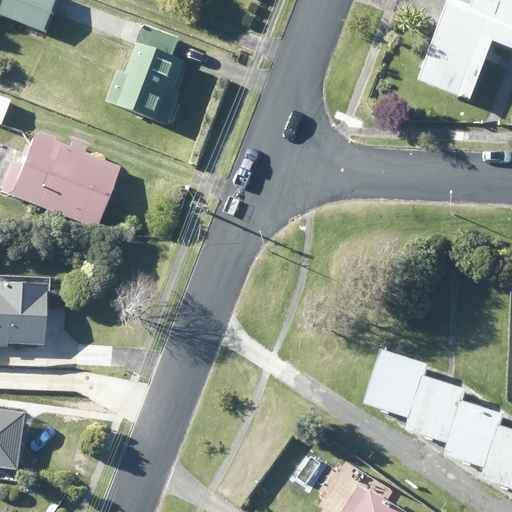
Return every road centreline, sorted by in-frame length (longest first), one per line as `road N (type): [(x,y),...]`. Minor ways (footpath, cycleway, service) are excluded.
road 1 (residential): [(131,511),(262,167)]
road 2 (residential): [(262,167),(511,177)]
road 3 (residential): [(262,167),(326,0)]
